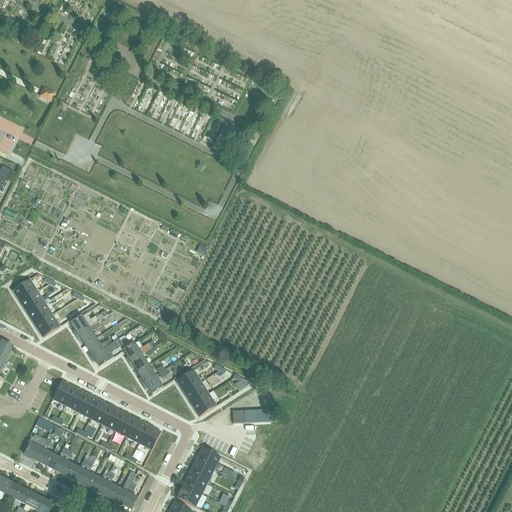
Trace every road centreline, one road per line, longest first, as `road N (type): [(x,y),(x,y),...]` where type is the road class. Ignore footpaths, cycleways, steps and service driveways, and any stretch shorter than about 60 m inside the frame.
road 1 (residential): [(146,511),(187,430),(47,358)]
road 2 (track): [(289,83),(121,0)]
